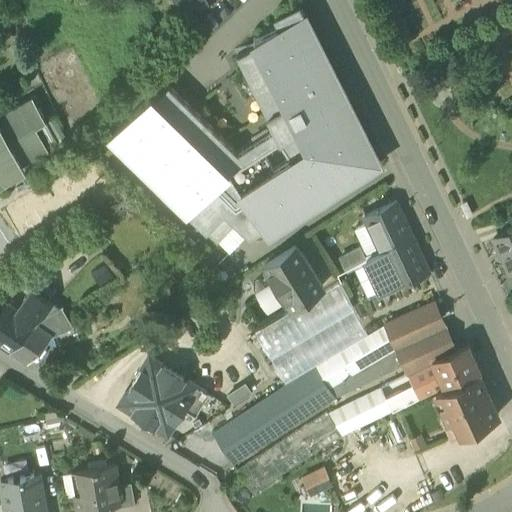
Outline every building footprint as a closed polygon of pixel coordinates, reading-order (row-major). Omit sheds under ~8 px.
[(170,0),(180,19),(209,6),(205,0),(170,0)] [(264,153),(233,173),(262,228),(267,234),(378,163),(299,5),(274,17),(278,26),(253,39),(256,45),(297,132),(281,142),(293,161),(276,171),(264,153)] [(168,85),(153,101),(233,173),(264,153),(281,142),(297,132),(256,45),(237,55),(274,129),(273,130),(238,152),(239,152),(238,153),(168,85)] [(110,137),(189,214),(233,173),(153,101),(149,96),(110,137)] [(0,176),(22,164),(48,150),(47,148),(36,127),(46,122),(32,97),(21,103),(21,104),(0,115),(0,176)] [(36,127),(47,148),(57,143),(46,122),(36,127)] [(0,183),(25,170),(22,164),(0,176),(0,183)] [(189,214),(206,230),(224,212),(235,222),(246,233),(249,236),(262,228),(233,173),(189,214)] [(367,223),(380,251),(413,236),(397,201),(364,216),(367,223)] [(218,240),(235,222),(224,212),(206,230),(217,241),(218,240)] [(229,251),(246,233),(235,222),(218,240),(229,251)] [(380,251),(367,223),(354,229),(367,258),(380,251)] [(511,230),(493,239),(509,273),(511,271),(511,230)] [(0,233),(0,253),(10,247),(0,233)] [(100,248),(91,235),(79,243),(88,256),(100,248)] [(428,270),(413,236),(380,251),(395,283),(396,285),(428,270)] [(304,238),(295,244),(300,251),(308,245),(304,238)] [(263,263),(269,273),(285,297),(291,307),(323,287),(300,251),(295,244),(295,243),(263,263)] [(365,259),(358,245),(337,256),(344,270),(365,259)] [(380,289),(380,290),(395,283),(380,251),(367,258),(365,259),(367,262),(380,289)] [(380,289),(367,262),(354,269),(366,295),(380,289)] [(105,264),(90,273),(98,285),(113,276),(105,264)] [(268,307),(285,297),(269,273),(253,283),(268,307)] [(0,343),(10,351),(10,350),(35,322),(59,308),(31,289),(17,309),(9,303),(0,316),(0,343)] [(435,301),(424,306),(446,354),(457,349),(435,301)] [(394,320),(416,368),(432,361),(431,360),(446,354),(424,306),(394,320)] [(59,308),(35,322),(53,334),(72,326),(62,308),(63,308),(62,307),(59,308)] [(384,325),(402,364),(407,374),(412,372),(416,369),(416,368),(394,320),(384,325)] [(27,362),(53,334),(35,322),(10,350),(27,362)] [(384,325),(315,366),(336,398),(402,364),(384,325)] [(431,360),(432,361),(444,387),(478,373),(480,372),(468,344),(457,349),(446,354),(431,360)] [(149,357),(120,404),(167,434),(182,409),(195,416),(208,394),(149,357)] [(435,391),(444,387),(432,361),(416,368),(416,369),(412,372),(423,397),(435,391)] [(233,464),(336,398),(315,366),(212,432),(233,464)] [(386,399),(392,411),(423,397),(412,372),(407,374),(413,386),(386,399)] [(494,409),(478,373),(444,387),(435,391),(449,421),(454,419),(459,432),(497,415),(494,409)] [(245,382),(226,394),(233,405),(251,393),(245,382)] [(380,387),(328,413),(342,436),(357,429),(392,412),(392,411),(386,399),(380,387)] [(317,452),(342,436),(328,413),(326,411),(236,470),(252,494),(317,452)] [(450,436),(459,432),(454,419),(449,421),(445,423),(450,436)] [(75,493),(78,510),(120,503),(121,502),(118,484),(114,462),(77,468),(81,492),(75,493)] [(324,466),(301,477),(310,497),(333,486),(324,466)] [(67,494),(75,493),(81,492),(77,468),(70,469),(71,471),(63,472),(67,494)] [(44,511),(38,473),(1,479),(6,511),(44,511)] [(120,503),(120,507),(135,504),(131,482),(118,484),(121,502),(120,503)]
